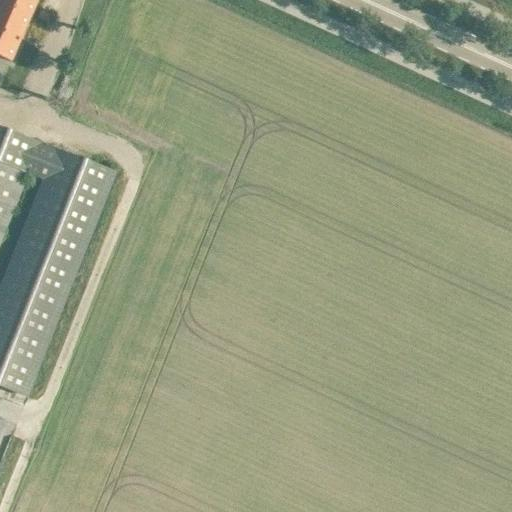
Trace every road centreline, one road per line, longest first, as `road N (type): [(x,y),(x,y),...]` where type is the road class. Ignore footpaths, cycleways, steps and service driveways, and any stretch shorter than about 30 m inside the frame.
road 1 (unclassified): [(511,111),(271,0)]
road 2 (primary): [(511,68),(363,0)]
